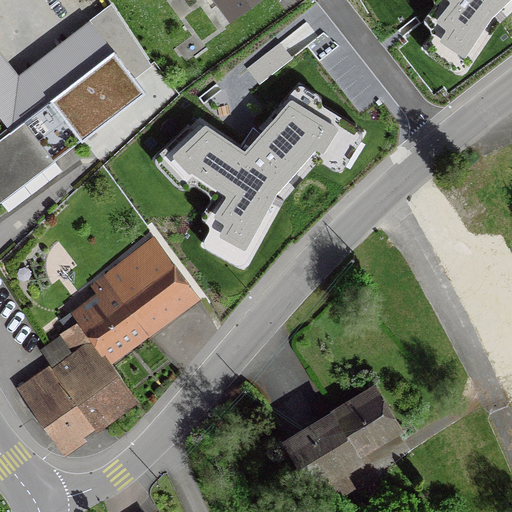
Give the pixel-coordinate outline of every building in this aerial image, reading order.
[(216,0),(229,17),(251,0),(216,0)] [(465,56),(491,16),(508,0),(450,0),(453,2),(439,21),(450,29),(443,41),(465,56)] [(291,58),(280,44),(249,68),(260,82),(291,58)] [(0,199),(21,183),(22,184),(142,92),(111,52),(0,138),(0,199)] [(222,235),(245,249),(281,193),(316,148),(323,153),(336,129),(291,102),(245,154),(206,128),(174,157),(229,197),(216,217),(229,224),(222,235)] [(92,289),(102,302),(79,320),(106,359),(194,294),(193,294),(157,245),(153,238),(92,289)] [(22,256),(32,268),(45,256),(35,244),(22,256)] [(45,388),(36,376),(18,389),(59,448),(79,434),(81,437),(95,427),(94,426),(133,398),(106,359),(79,320),(78,319),(77,320),(71,312),(59,320),(66,329),(61,333),(73,351),(89,339),(92,343),(72,358),(77,366),(45,388)] [(370,391),(288,441),(313,484),(315,483),(325,500),(345,488),(334,471),(358,457),(355,453),(393,430),(370,391)]
